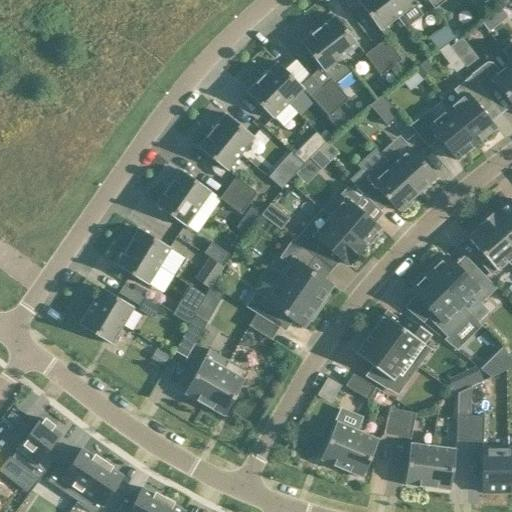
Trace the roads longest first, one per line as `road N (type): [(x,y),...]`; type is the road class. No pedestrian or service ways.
road 1 (residential): [(243,489),(301,380),(365,290),(409,239),(511,151)]
road 2 (residential): [(267,0),(169,104),(9,338)]
road 3 (residential): [(31,354),(145,438),(243,489)]
